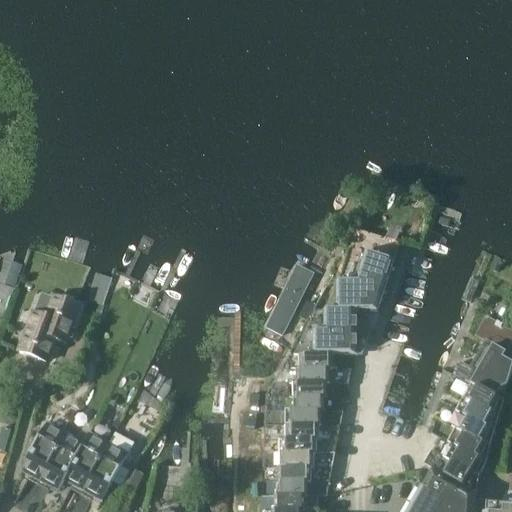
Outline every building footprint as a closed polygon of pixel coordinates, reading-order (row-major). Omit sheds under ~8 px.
[(337,312),(351,312),(376,312),(399,245),(356,231),(339,285),(337,285),(337,312)] [(314,277),(298,268),(267,329),(283,338),(288,327),(314,277)] [(66,346),(81,308),(53,296),(44,317),(32,312),(16,354),(47,365),(56,343),(66,346)] [(307,322),(316,306),(307,302),(299,318),(307,322)] [(351,334),(351,312),(337,312),(325,312),(325,334),(351,334)] [(511,337),(511,333),(487,318),(476,337),(489,345),(486,351),(491,354),(507,362),(511,354),(504,351),(511,337)] [(351,356),(351,334),(325,334),(313,334),(314,356),(333,356),(351,356)] [(474,371),(466,383),(473,387),(492,397),(493,395),(498,397),(501,391),(508,388),(511,371),(511,365),(491,354),(486,351),(484,354),(474,371)] [(331,373),(333,373),(333,356),(314,356),(303,357),(304,372),(331,373)] [(466,383),(474,371),(473,370),(471,369),(461,363),(456,377),(466,383)] [(300,386),(327,386),(331,386),(331,373),(304,372),(300,372),(300,386)] [(261,402),(263,385),(251,383),(249,400),(248,400),(247,411),(261,413),(262,402),(261,402)] [(325,400),(328,400),(327,386),(300,386),(298,386),(298,400),(325,400)] [(492,397),(473,387),(476,390),(469,402),(471,404),(490,414),(492,411),(500,398),(498,397),(493,395),(492,397)] [(323,415),(325,415),(325,400),(298,400),(295,400),(295,414),(323,415)] [(490,414),(471,404),(464,418),(467,421),(486,429),(487,426),(495,413),(492,411),(490,414)] [(322,429),(323,415),(295,414),(292,414),(292,428),(320,429),(322,429)] [(486,429),(467,421),(459,434),(481,445),(483,442),(491,429),(487,426),(486,429)] [(221,423),(205,426),(209,478),(225,477),(221,423)] [(41,481),(66,435),(47,425),(22,471),(41,481)] [(317,443),(320,442),(320,429),(292,428),(289,428),(289,442),(317,443)] [(481,445),(459,434),(462,437),(456,449),(458,451),(476,461),(478,457),(487,444),(483,442),(481,445)] [(60,492),(66,481),(85,445),(66,435),(41,481),(60,492)] [(85,492),(109,446),(90,436),(85,445),(66,481),(85,492)] [(317,457),(317,443),(289,442),(286,442),(286,457),(314,457),(317,457)] [(103,502),(128,456),(109,446),(85,492),(103,502)] [(476,477),(475,478),(478,480),(485,466),(479,463),(481,459),(478,457),(476,461),(458,451),(451,463),(472,475),(476,477)] [(314,471),(314,457),(286,457),(284,457),(284,470),(311,470),(314,471)] [(477,497),(477,491),(470,487),(475,478),(476,477),(472,475),(451,463),(443,477),(477,497)] [(134,493),(143,477),(132,470),(123,487),(134,493)] [(311,486),(311,470),(284,470),(281,471),(281,484),(309,485),(311,486)] [(475,511),(477,497),(443,477),(439,474),(429,492),(423,488),(410,511),(475,511)] [(309,500),(309,485),(281,484),(277,484),(278,498),(306,499),(309,500)] [(126,511),(135,495),(117,486),(104,511),(126,511)] [(306,511),(306,499),(278,498),(275,498),(274,511),(306,511)]
